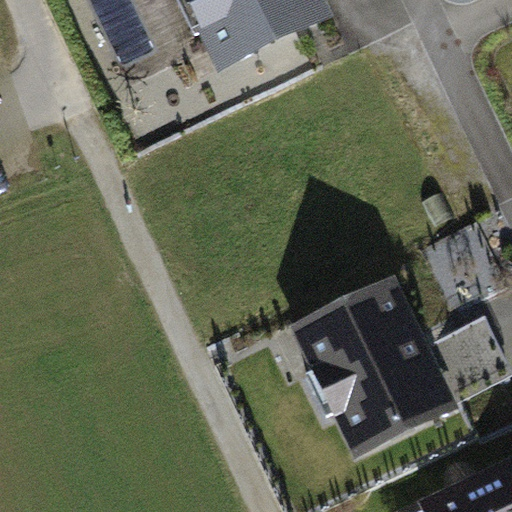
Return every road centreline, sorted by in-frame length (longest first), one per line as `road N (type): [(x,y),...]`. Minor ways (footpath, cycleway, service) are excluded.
road 1 (track): [(104,166),(270,511)]
road 2 (residential): [(30,0),(104,166)]
